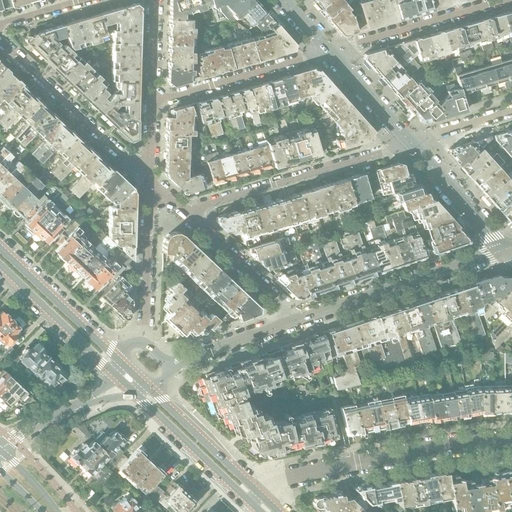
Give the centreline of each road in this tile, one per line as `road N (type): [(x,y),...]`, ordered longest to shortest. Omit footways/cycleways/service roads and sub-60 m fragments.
road 1 (residential): [(256,494),(292,476),(511,441)]
road 2 (residential): [(188,214),(410,143)]
road 3 (residential): [(505,249),(291,322)]
road 4 (residential): [(148,182),(0,41)]
road 5 (residential): [(328,51),(150,102)]
road 6 (residential): [(328,51),(506,0)]
road 7 (residential): [(120,362),(0,248)]
road 8 (residential): [(148,182),(142,342)]
road 9 (residential): [(0,265),(116,375)]
road 10 (residential): [(134,394),(248,500)]
road 11 (residential): [(256,494),(146,389)]
road 12 (residential): [(291,322),(281,301),(188,214)]
road 13 (residential): [(505,249),(410,143)]
road 14 (residential): [(291,322),(168,365)]
road 15 (residential): [(410,143),(328,51)]
